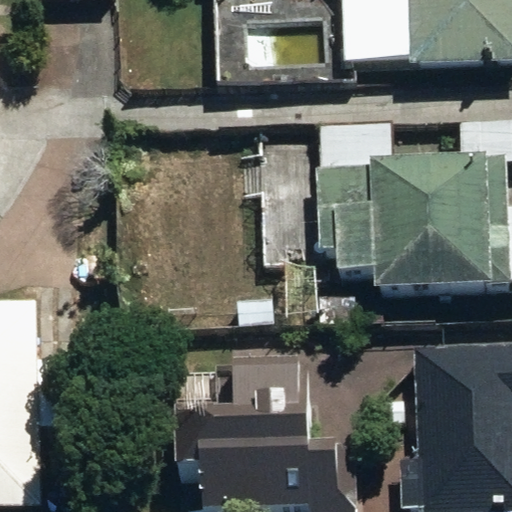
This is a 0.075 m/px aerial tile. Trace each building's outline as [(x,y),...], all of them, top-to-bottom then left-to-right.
[(511,0),(349,0),(353,73),(419,71),(419,81),(511,77),(511,0)] [(403,128),(324,131),(330,283),(386,281),(387,302),(511,296),(511,126),(468,129),(469,165),(405,167),(403,128)] [(45,307),(0,309),(0,511),(54,511),(51,438),(92,436),(89,369),(48,371),(45,307)] [(511,511),(511,352),(422,356),(428,511),(511,511)] [(227,416),(185,418),(188,489),(214,488),(215,511),(368,511),(366,453),(332,455),(328,371),(225,375),(227,416)]
